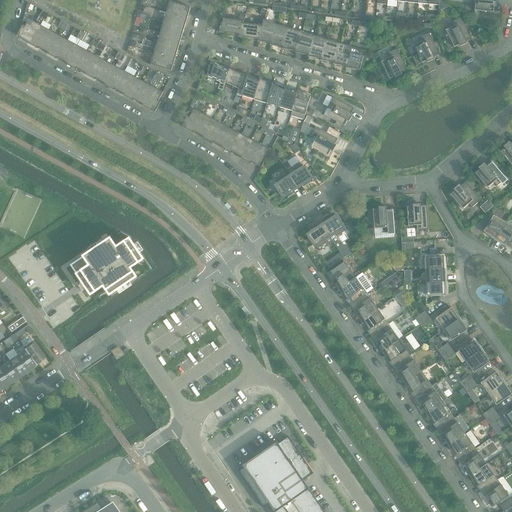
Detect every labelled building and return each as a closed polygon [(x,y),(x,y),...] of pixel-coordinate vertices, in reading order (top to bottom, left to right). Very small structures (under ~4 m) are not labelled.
[(496,7),(496,0),(470,0),(470,3),(471,3),(471,2),(475,3),(474,11),(483,12),(483,14),(485,16),(486,16),(488,16),(490,16),(492,14),(492,13),(493,13),(494,7),(496,7)] [(300,11),(300,7),(294,6),(295,2),(291,1),(290,9),(293,10),(300,11)] [(187,19),(190,8),(169,2),(166,13),(187,19)] [(184,29),(187,19),(166,13),(163,23),(184,29)] [(239,35),(243,24),(246,15),(240,14),(238,21),(223,19),(219,33),(239,35)] [(29,44),(39,25),(42,19),(39,17),(36,23),(29,20),(25,27),(23,26),(17,36),(29,43),(28,44),(29,44)] [(472,39),(461,17),(450,23),(450,24),(451,23),(453,27),(445,30),(450,39),(445,41),(444,41),(449,50),(450,50),(449,49),(453,47),(454,48),(459,45),(460,47),(467,43),(466,42),(472,39)] [(142,24),(143,20),(136,18),(134,26),(138,27),(139,23),(142,24)] [(257,40),(264,21),(264,20),(259,18),(257,25),(243,24),(239,35),(238,37),(257,40)] [(270,44),(276,25),(264,21),(257,40),(257,42),(270,44)] [(181,40),(184,29),(163,23),(160,33),(181,40)] [(38,49),(48,30),(39,25),(29,44),(38,49)] [(283,47),(289,29),(276,25),(270,44),(270,46),(283,47)] [(295,51),(301,32),(289,29),(283,47),(282,50),(295,51)] [(47,54),(58,35),(48,30),(38,49),(39,48),(48,53),(47,54)] [(308,55),(314,36),(301,32),(295,51),(295,53),(308,55)] [(178,50),(181,40),(160,33),(157,44),(178,50)] [(439,55),(429,33),(418,39),(418,40),(419,39),(420,43),(413,46),(417,55),(413,57),(412,57),(416,66),(417,66),(417,65),(421,63),(421,64),(427,61),(428,63),(435,59),(434,58),(439,55)] [(57,60),(67,41),(58,35),(47,54),(57,60)] [(321,59),(326,40),(314,36),(308,55),(307,57),(308,57),(321,59)] [(333,63),(339,44),(326,40),(321,59),(320,61),(333,63)] [(66,65),(77,46),(67,41),(57,60),(58,59),(67,63),(66,65)] [(359,70),(367,47),(353,43),(352,47),(346,66),(345,68),(359,70)] [(174,60),(178,50),(157,44),(154,54),(174,60)] [(346,66),(352,47),(339,44),(333,63),(333,65),(346,66)] [(76,70),(86,51),(77,46),(66,65),(76,70)] [(407,71),(397,49),(386,55),(387,55),(388,59),(381,62),(384,70),(383,72),(382,73),(382,75),(383,77),(385,78),(387,79),(389,78),(389,79),(395,77),(395,79),(402,75),(402,73),(407,71)] [(85,75),(96,56),(86,51),(76,70),(77,69),(86,74),(85,75)] [(171,71),(174,60),(154,54),(150,65),(171,71)] [(95,80),(105,61),(96,56),(85,75),(95,80)] [(105,85),(115,66),(105,61),(95,80),(95,81),(96,79),(105,84),(104,85),(105,85)] [(225,83),(228,71),(210,62),(206,76),(220,82),(218,90),(223,91),(225,83)] [(114,91),(124,72),(115,66),(105,85),(114,91)] [(241,98),(241,96),(246,77),(229,69),(228,71),(225,83),(238,89),(236,96),(241,98)] [(124,96),(134,77),(124,72),(114,91),(115,90),(124,95),(123,96),(124,96)] [(254,100),(259,81),(247,75),(246,77),(241,96),(254,100)] [(133,101),(143,82),(134,77),(124,96),(133,101)] [(266,104),(272,85),(260,79),(259,81),(254,100),(266,104)] [(143,106),(153,87),(143,82),(133,101),(134,100),(143,105),(142,106),(143,106)] [(279,107),(284,89),(272,83),(272,85),(266,104),(279,107)] [(158,101),(163,92),(153,87),(143,106),(155,113),(161,102),(158,101)] [(292,111),(297,92),(285,87),(284,89),(279,107),(292,111)] [(305,115),(310,97),(298,90),(297,92),(292,111),(290,116),(303,120),(305,115)] [(351,114),(354,109),(333,97),(327,108),(328,109),(328,108),(331,110),(327,117),(336,122),(335,124),(334,124),(334,125),(343,130),(343,129),(342,129),(344,126),(347,121),(349,122),(353,115),(351,114)] [(316,118),(321,109),(312,105),(307,113),(316,118)] [(193,133),(204,114),(194,109),(189,117),(187,116),(181,127),(193,133)] [(203,138),(213,119),(204,114),(193,133),(194,134),(194,132),(203,137),(202,138),(203,138)] [(212,144),(223,124),(213,119),(203,138),(212,144)] [(222,149),(232,130),(223,124),(212,144),(213,144),(213,143),(222,147),(221,148),(222,149)] [(336,145),(335,144),(340,134),(329,128),(327,133),(317,127),(311,138),(311,139),(312,138),(315,140),(311,147),(328,157),(331,151),(333,152),(336,145)] [(231,154),(242,135),(232,130),(222,149),(231,154)] [(241,159),(251,140),(242,135),(231,154),(232,154),(232,153),(241,158),(240,159),(241,159)] [(250,164),(261,145),(251,140),(241,159),(250,164)] [(511,141),(510,143),(509,142),(503,147),(504,148),(500,152),(511,166),(511,141)] [(300,151),(296,144),(291,147),(295,154),(300,151)] [(261,168),(271,150),(261,145),(250,164),(251,164),(251,163),(261,168)] [(506,179),(490,161),(485,165),(484,163),(478,168),(479,170),(475,174),(473,176),(472,176),(479,184),(479,183),(481,181),(487,188),(494,183),(496,186),(496,187),(506,179)] [(312,179),(304,167),(303,168),(299,163),(291,168),(295,173),(290,177),(297,188),(302,185),(304,187),(311,183),(309,181),(312,179)] [(297,188),(290,177),(285,180),(283,177),(275,182),(277,185),(276,186),(283,197),(286,196),(287,198),(294,194),(293,191),(297,188)] [(481,200),(465,182),(460,186),(459,185),(453,190),(454,191),(450,195),(462,210),(469,204),(471,207),(471,208),(481,200)] [(485,214),(494,207),(488,200),(480,208),(485,214)] [(428,230),(427,206),(420,206),(420,204),(412,205),(413,207),(407,207),(408,226),(416,226),(417,230),(416,230),(416,231),(428,230)] [(400,224),(399,217),(393,217),(392,208),(386,209),(386,207),(379,207),(378,209),(372,210),(373,211),(371,212),(369,213),(369,215),(369,217),(369,218),(371,220),(373,221),(374,229),(382,228),(382,232),(382,233),(394,232),(394,225),(400,224)] [(350,219),(346,213),(341,216),(345,222),(350,219)] [(344,228),(336,217),(334,218),(332,216),(325,220),(327,223),(322,226),(329,237),(330,237),(333,243),(344,258),(351,254),(345,245),(343,246),(337,237),(344,232),(342,229),(344,228)] [(495,239),(505,223),(493,216),(491,219),(487,217),(478,224),(485,229),(483,232),(488,235),(495,239)] [(506,246),(511,237),(511,227),(505,223),(495,239),(506,246)] [(333,243),(330,237),(329,237),(322,226),(317,229),(316,226),(309,231),(310,233),(308,235),(315,247),(316,246),(320,252),(329,246),(328,246),(333,243)] [(111,239),(71,266),(91,295),(104,287),(109,295),(110,296),(137,277),(136,276),(131,268),(144,260),(130,239),(117,248),(111,239)] [(367,252),(363,247),(358,251),(362,256),(367,252)] [(445,266),(444,255),(435,255),(430,256),(425,256),(425,267),(445,266)] [(355,278),(344,262),(328,274),(331,279),(334,277),(340,288),(355,278)] [(445,280),(445,269),(445,266),(425,267),(426,280),(445,280)] [(366,293),(373,289),(362,273),(355,278),(340,288),(338,289),(342,294),(344,292),(348,300),(352,297),(355,301),(366,293)] [(446,296),(445,282),(445,280),(426,280),(427,297),(446,296)] [(377,309),(366,293),(355,301),(349,305),(353,310),(355,308),(362,319),(377,309)] [(459,319),(451,308),(435,319),(443,330),(459,319)] [(388,324),(377,309),(362,319),(360,320),(360,321),(363,325),(365,324),(370,331),(374,328),(377,332),(388,324)] [(418,324),(428,317),(425,311),(415,318),(418,324)] [(23,317),(8,328),(12,333),(26,322),(23,317)] [(422,329),(432,322),(428,317),(418,324),(420,326),(422,329)] [(467,330),(459,319),(443,330),(451,341),(467,330)] [(399,340),(388,324),(377,332),(371,336),(375,341),(377,339),(384,350),(399,340)] [(415,352),(414,350),(420,346),(411,334),(405,338),(404,336),(399,340),(384,350),(382,352),(385,356),(387,355),(391,362),(395,359),(399,363),(410,355),(415,352)] [(37,366),(46,359),(29,336),(21,341),(25,347),(24,348),(26,350),(37,366)] [(482,351),(474,340),(458,351),(466,362),(482,351)] [(435,347),(431,342),(425,346),(429,352),(435,347)] [(441,356),(451,349),(447,343),(437,351),(441,356)] [(37,366),(26,350),(24,348),(22,346),(15,351),(18,356),(29,371),(36,367),(37,366)] [(123,355),(118,348),(113,352),(117,359),(123,355)] [(29,371),(18,356),(15,351),(13,349),(6,355),(10,361),(21,377),(29,371)] [(445,361),(455,354),(451,349),(441,356),(445,361)] [(490,363),(482,351),(466,362),(474,374),(490,363)] [(421,371),(410,355),(399,363),(393,367),(397,372),(399,371),(405,382),(421,371)] [(445,363),(441,358),(436,362),(440,367),(445,363)] [(21,377),(10,361),(2,367),(1,364),(12,383),(16,381),(21,377)] [(12,383),(1,364),(0,364),(0,382),(4,388),(12,383)] [(432,387),(421,371),(405,382),(404,383),(407,387),(409,386),(413,393),(417,390),(420,395),(432,387)] [(504,383),(496,372),(480,383),(488,394),(504,383)] [(463,388),(474,381),(470,376),(460,383),(463,388)] [(467,393),(477,386),(474,381),(463,388),(464,388),(467,393)] [(511,394),(504,383),(488,394),(496,406),(511,394)] [(436,384),(432,387),(420,395),(415,398),(418,403),(421,402),(427,413),(443,402),(447,399),(436,384)] [(454,418),(443,402),(427,413),(426,414),(429,418),(431,417),(435,424),(439,421),(442,426),(454,418)] [(478,409),(475,404),(474,403),(469,407),(471,411),(475,412),(478,409)] [(486,420),(496,413),(492,408),(482,415),(485,419),(486,420)] [(511,425),(511,408),(503,415),(511,426),(511,425)] [(490,425),(500,418),(496,413),(486,420),(489,424),(490,425)] [(469,429),(459,415),(454,419),(454,418),(442,426),(437,429),(440,434),(443,433),(449,444),(465,433),(464,433),(469,429)] [(489,424),(486,420),(485,419),(480,422),(484,428),(489,424)] [(480,445),(469,430),(465,433),(449,444),(448,445),(451,449),(453,448),(457,455),(461,452),(464,457),(475,449),(480,445)] [(499,441),(496,436),(491,439),(495,444),(499,441)] [(269,504),(274,511),(324,511),(321,507),(321,506),(303,481),(306,479),(310,476),(304,467),(307,465),(288,437),(278,444),(277,442),(242,466),(243,468),(238,471),(263,508),(269,504)] [(486,464),(475,449),(464,457),(459,460),(462,466),(465,464),(468,470),(471,475),(486,464)] [(497,480),(486,464),(471,475),(469,476),(472,480),(474,479),(479,486),(483,483),(485,486),(486,488),(497,480)] [(509,496),(497,480),(486,488),(480,491),(484,497),(486,495),(493,507),(509,496)] [(503,511),(511,505),(511,502),(510,499),(500,506),(503,511)]
